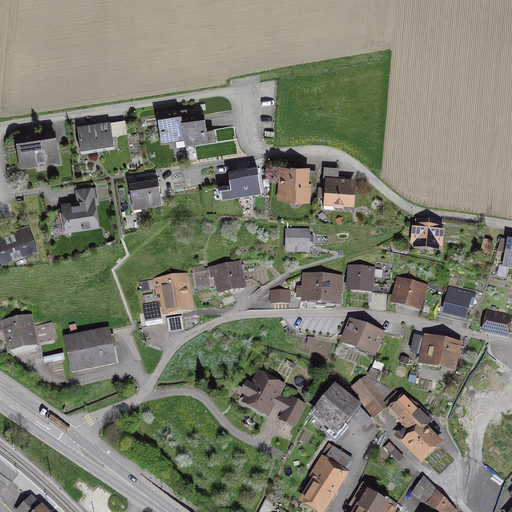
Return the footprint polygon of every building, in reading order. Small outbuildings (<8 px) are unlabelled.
[(185,144),(185,142),(180,111),(159,114),(163,141),(175,139),(177,147),(185,146),(185,144)] [(181,111),(180,111),(185,142),(193,140),(193,143),(215,140),(213,131),(205,132),(203,114),(182,118),(181,111)] [(78,127),(82,152),(94,150),(95,144),(107,142),(108,148),(114,147),(110,122),(102,123),(103,127),(98,128),(98,124),(78,127)] [(19,136),(23,165),(36,163),(36,159),(46,157),(47,163),(58,161),(55,144),(45,146),(43,132),(19,136)] [(329,176),(338,174),(336,164),(327,166),(329,176)] [(229,171),(231,187),(235,187),(236,194),(260,191),(257,167),(229,171)] [(287,185),(286,197),(307,199),(308,185),(301,185),(303,168),(292,168),(292,169),(282,168),(281,184),(287,185)] [(129,182),(132,204),(140,202),(141,206),(162,203),(158,178),(129,182)] [(352,181),(329,180),(327,200),(324,200),(324,208),(334,209),(334,206),(343,207),(343,202),(351,202),(352,181)] [(59,212),(63,230),(97,225),(91,187),(76,189),(78,205),(73,206),(73,204),(63,205),(64,211),(59,212)] [(417,244),(416,246),(436,248),(436,246),(441,246),(443,232),(438,231),(439,226),(435,225),(436,222),(422,220),(422,224),(419,224),(418,229),(413,228),(411,243),(417,244)] [(36,250),(28,227),(0,236),(0,262),(15,257),(16,260),(24,257),(23,254),(36,250)] [(286,231),(286,249),(299,249),(299,251),(309,251),(309,231),(286,231)] [(511,238),(508,238),(503,267),(511,269),(511,238)] [(484,240),(480,255),(487,257),(491,242),(484,240)] [(241,288),(237,266),(221,269),(220,267),(210,269),(212,279),(215,278),(216,283),(219,282),(221,292),(241,288)] [(206,280),(204,267),(194,269),(197,288),(209,286),(208,280),(206,280)] [(353,267),(350,288),(386,291),(388,270),(353,267)] [(275,279),(271,272),(258,280),(263,287),(275,279)] [(163,290),(167,312),(192,308),(190,296),(187,297),(186,291),(192,290),(187,282),(186,275),(154,280),(156,291),(163,290)] [(315,306),(325,306),(325,301),(336,301),(337,294),(343,295),(344,281),(307,278),(307,289),(298,288),(298,299),(316,300),(315,306)] [(400,283),(396,301),(418,307),(422,289),(400,283)] [(451,288),(445,312),(465,317),(468,305),(472,306),(475,294),(451,288)] [(271,301),(288,302),(289,292),(272,291),(271,301)] [(140,315),(142,327),(162,324),(158,303),(143,305),(145,314),(140,315)] [(488,314),(485,331),(506,335),(507,325),(511,326),(511,314),(486,310),(485,314),(488,314)] [(6,338),(8,341),(9,346),(14,349),(23,347),(25,345),(51,339),(49,325),(31,329),(29,318),(5,323),(7,332),(5,335),(6,338)] [(351,323),(344,342),(373,353),(380,334),(373,331),(374,327),(361,322),(360,324),(358,323),(357,325),(351,323)] [(65,339),(72,371),(115,363),(108,330),(65,339)] [(415,337),(411,353),(421,355),(420,361),(453,368),(458,346),(415,337)] [(44,356),(46,363),(64,359),(63,351),(44,356)] [(259,375),(245,401),(267,413),(281,387),(259,375)] [(354,386),(377,415),(387,405),(408,427),(400,435),(422,458),(437,444),(422,428),(431,419),(418,406),(404,397),(396,392),(367,375),(354,386)] [(315,414),(335,431),(356,406),(345,397),(350,392),(340,384),(315,414)] [(292,399),(281,419),(293,426),(304,406),(292,399)] [(305,500),(321,511),(344,473),(343,473),(351,459),(332,447),(324,460),(328,463),(321,474),(323,476),(320,480),(316,478),(314,480),(316,482),(305,500)] [(413,493),(428,504),(437,492),(423,478),(413,493)] [(381,511),(389,500),(363,484),(350,504),(359,510),(357,511),(381,511)] [(456,511),(437,492),(428,504),(439,511),(456,511)] [(44,511),(42,510),(41,511),(29,500),(20,510),(21,511),(44,511)]
